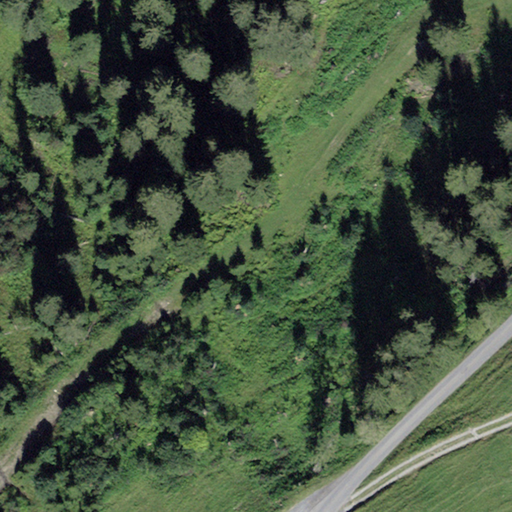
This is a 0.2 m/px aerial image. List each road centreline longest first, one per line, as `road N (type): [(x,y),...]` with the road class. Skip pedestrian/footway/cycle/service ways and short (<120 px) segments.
road 1 (unclassified): [(511,315),(315,511)]
road 2 (track): [(315,511),(511,419)]
